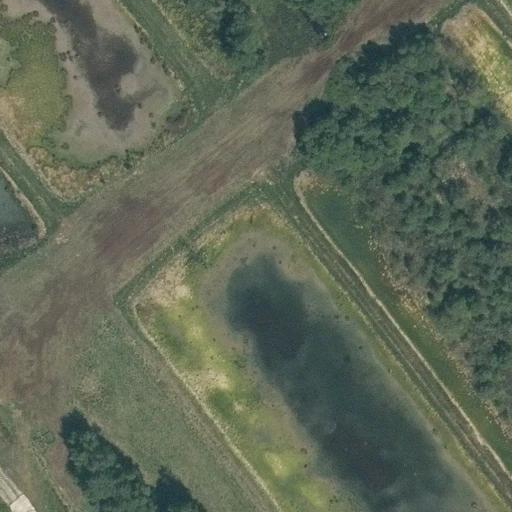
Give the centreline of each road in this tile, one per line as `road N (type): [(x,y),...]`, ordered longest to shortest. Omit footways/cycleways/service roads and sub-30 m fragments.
road 1 (track): [(61,289),(252,143),(397,0)]
road 2 (track): [(252,143),(511,484)]
road 3 (track): [(61,289),(238,511)]
